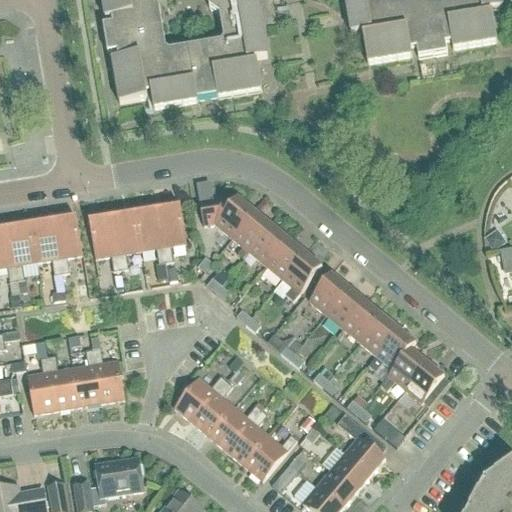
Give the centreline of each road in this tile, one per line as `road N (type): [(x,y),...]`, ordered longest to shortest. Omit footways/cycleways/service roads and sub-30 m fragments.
road 1 (residential): [(508,375),(251,169),(215,162),(73,184)]
road 2 (residential): [(73,184),(41,0)]
road 3 (residential): [(400,511),(508,375)]
road 4 (residential): [(0,458),(140,443)]
road 5 (residential): [(140,443),(162,356),(199,331)]
road 6 (residential): [(240,511),(180,462),(140,443)]
